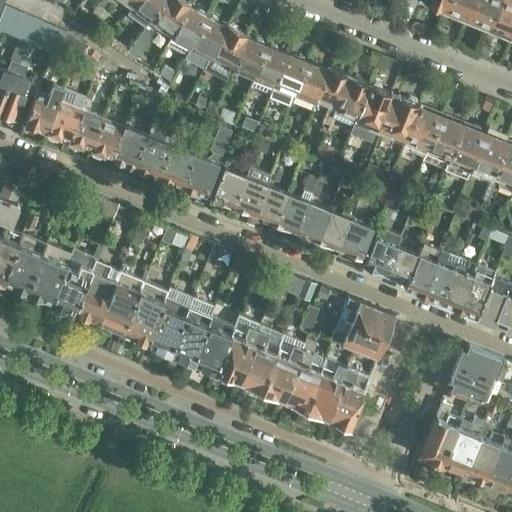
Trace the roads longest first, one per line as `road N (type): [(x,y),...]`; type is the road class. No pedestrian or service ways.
road 1 (residential): [(421,309),(0,151)]
road 2 (tertiary): [(343,481),(0,340)]
road 3 (tertiary): [(0,362),(335,501)]
road 4 (residential): [(288,0),(511,89)]
road 5 (residential): [(421,309),(343,481)]
road 6 (residential): [(380,495),(458,323)]
